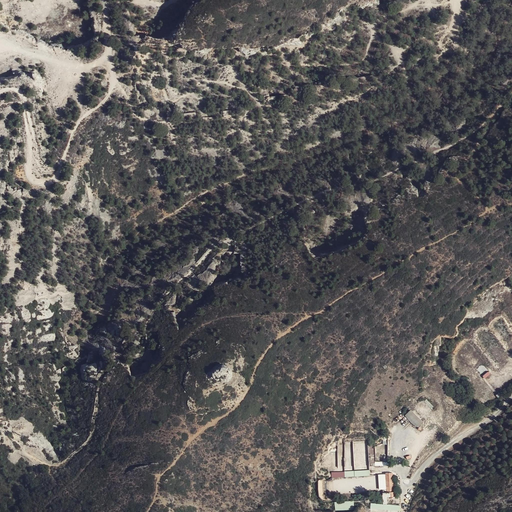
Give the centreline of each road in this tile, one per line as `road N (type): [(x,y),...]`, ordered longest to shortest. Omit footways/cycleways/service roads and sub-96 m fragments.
road 1 (track): [(102,0),(112,82),(82,116),(53,178),(29,173),(27,102),(19,88),(0,91)]
road 2 (unclassified): [(403,507),(410,483),(433,456),(511,397)]
